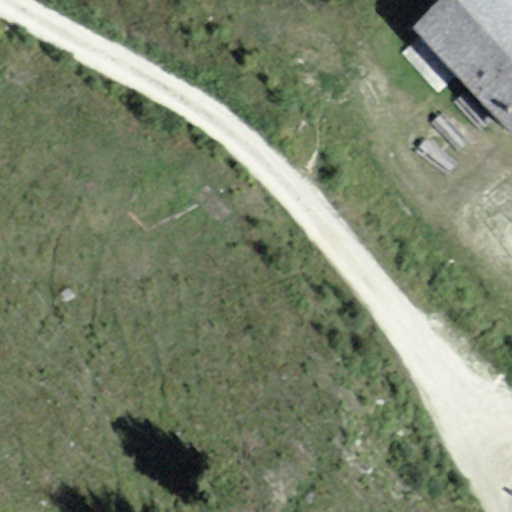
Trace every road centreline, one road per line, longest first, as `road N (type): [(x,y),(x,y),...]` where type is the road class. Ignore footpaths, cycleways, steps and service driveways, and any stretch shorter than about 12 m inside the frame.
road 1 (track): [(0,12),(236,132),(446,395)]
road 2 (track): [(446,395),(507,511)]
